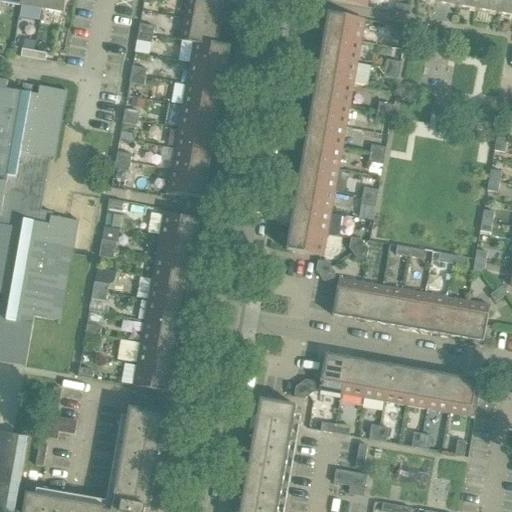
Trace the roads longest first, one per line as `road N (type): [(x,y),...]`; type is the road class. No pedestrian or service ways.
road 1 (tertiary): [(227,321),(282,0)]
road 2 (residential): [(511,369),(227,321)]
road 3 (tertiary): [(192,511),(227,321)]
road 4 (residential): [(69,187),(103,0)]
